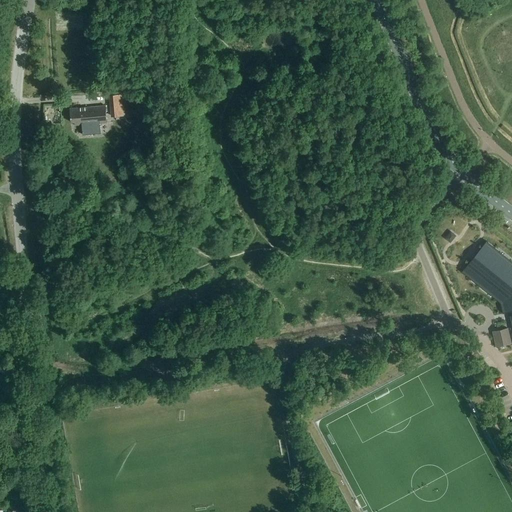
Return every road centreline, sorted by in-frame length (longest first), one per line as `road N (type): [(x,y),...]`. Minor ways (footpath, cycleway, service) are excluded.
road 1 (residential): [(44,511),(14,140),(29,0)]
road 2 (tertiary): [(462,173),(427,121),(376,0)]
road 3 (residential): [(443,305),(415,222),(462,173)]
